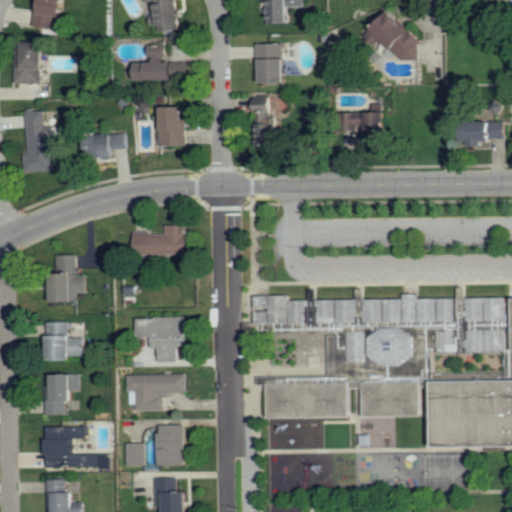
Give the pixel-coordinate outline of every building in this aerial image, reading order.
[(69,17),(69,0),(40,0),(39,26),(57,27),(57,17),(69,17)] [(182,30),(179,0),(149,0),(150,1),(159,0),(160,15),(153,15),(154,26),(163,25),(163,31),(182,30)] [(295,7),(308,7),(307,0),(271,0),(272,23),(295,23),(295,7)] [(423,60),(424,31),(406,30),(406,18),(373,16),(371,40),(382,41),(382,42),(398,43),(397,58),(423,60)] [(50,43),(22,42),(21,82),(46,83),(46,70),(49,70),(50,43)] [(289,43),(261,43),(261,69),(266,69),(266,83),(290,83),(289,43)] [(140,80),(191,79),(191,61),(171,62),(170,45),(151,45),(152,61),(140,61),(140,80)] [(282,146),(283,114),(276,114),(277,96),(259,95),(258,145),(282,146)] [(190,106),(166,106),(165,146),(190,146),(190,106)] [(29,111),(31,171),(58,170),(57,126),(49,127),(49,111),(29,111)] [(367,142),(392,141),(392,112),(345,112),(345,129),(367,129),(367,142)] [(510,122),(474,121),(473,146),(489,147),(490,139),(510,140),(510,122)] [(97,154),(132,153),(132,133),(96,135),(97,154)] [(191,255),(191,225),(170,225),(170,232),(138,233),(138,255),(191,255)] [(81,276),(81,255),(58,255),(59,302),(79,302),(79,293),(91,293),(91,276),(81,276)] [(254,293),(292,293),(292,300),(511,295),(511,444),(433,446),(433,414),(268,417),(268,375),(329,374),(328,330),(254,332),(254,293)] [(191,318),(141,318),(141,337),(157,337),(157,349),(163,349),(163,362),(183,361),(183,346),(191,346),(191,318)] [(89,338),(74,337),(74,322),(53,322),(52,360),(76,361),(77,356),(89,356),(89,338)] [(85,374),(56,375),(56,388),(51,388),(52,415),(70,414),(70,401),(78,401),(78,391),(85,390),(85,374)] [(168,393),(190,393),(190,374),(132,375),(133,390),(140,390),(141,411),(168,410),(168,393)] [(163,466),(191,466),(190,425),(163,425),(163,466)] [(51,427),(51,467),(103,466),(102,454),(80,455),(80,439),(91,439),(91,426),(51,427)] [(150,443),(132,443),(132,466),(151,466),(150,443)] [(160,507),(170,507),(170,511),(192,511),(193,492),(182,492),(182,478),(160,478),(160,507)] [(89,511),(89,505),(80,505),(80,492),(71,493),(71,479),(52,480),(52,507),(59,507),(59,511),(89,511)]
